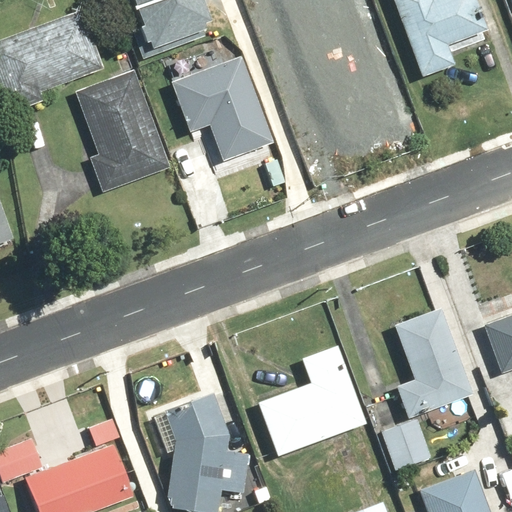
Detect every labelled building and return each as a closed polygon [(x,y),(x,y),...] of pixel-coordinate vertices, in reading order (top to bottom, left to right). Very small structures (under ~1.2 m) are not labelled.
[(129,0),(145,46),(209,24),(200,0),(129,0)] [(255,50),(238,0),(212,0),(231,58),(255,50)] [(449,53),(487,39),(472,0),(389,0),(419,80),(454,67),(449,53)] [(42,94),(101,70),(76,10),(0,40),(0,85),(13,117),(46,103),(42,94)] [(304,23),(274,35),(282,54),(278,55),(309,131),(360,110),(353,94),(367,88),(343,27),(311,40),(304,23)] [(208,128),(220,162),(269,145),(239,60),(169,84),(187,135),(208,128)] [(134,69),(73,90),(95,154),(86,157),(99,196),(169,172),(134,69)] [(0,247),(12,244),(0,209),(0,247)] [(511,275),(511,258),(489,268),(496,283),(511,275)] [(491,305),(511,295),(511,275),(496,283),(484,288),(491,305)] [(471,392),(436,307),(389,327),(410,376),(391,384),(406,419),(416,415),(471,392)] [(511,313),(482,325),(501,376),(511,371),(511,313)] [(360,423),(332,347),(297,360),(306,383),(254,402),(274,455),(360,423)] [(225,451),(227,436),(211,393),(161,412),(169,436),(161,509),(187,511),(217,511),(220,491),(241,493),(246,454),(225,451)] [(406,419),(376,432),(394,474),(434,458),(416,415),(406,419)] [(119,437),(111,416),(86,427),(94,446),(41,468),(21,476),(36,511),(89,511),(132,494),(109,441),(119,437)] [(41,468),(27,437),(0,448),(0,478),(2,484),(21,476),(41,468)] [(384,464),(367,470),(376,495),(392,489),(384,464)] [(416,491),(423,510),(417,511),(511,511),(509,511),(490,511),(474,469),(416,491)] [(385,511),(381,500),(348,511),(385,511)]
